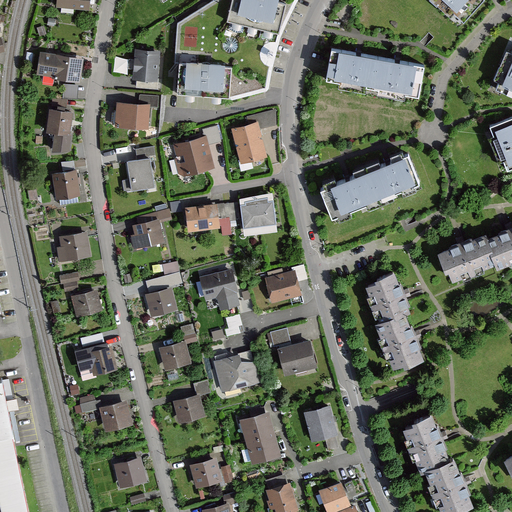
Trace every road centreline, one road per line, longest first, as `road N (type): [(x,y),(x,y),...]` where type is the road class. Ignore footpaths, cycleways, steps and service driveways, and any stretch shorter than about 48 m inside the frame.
road 1 (residential): [(322,0),(292,75),(293,175),(392,511)]
road 2 (residential): [(110,0),(93,93),(93,153),(116,293),(173,511)]
road 3 (residential): [(0,223),(62,511)]
road 4 (unknown): [(349,379),(230,403)]
